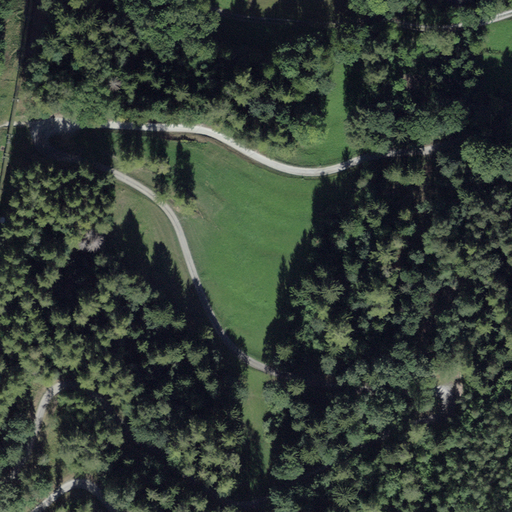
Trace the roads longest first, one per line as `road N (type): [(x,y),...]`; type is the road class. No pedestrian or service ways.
road 1 (track): [(511,125),(442,149),(303,173),(198,129),(40,126),(38,142),(47,149),(110,171),(159,200),(218,328),(244,357),(329,387),(424,389),(453,399),(438,419),(258,504),(239,504),(152,453),(80,382),(62,382),(50,392),(32,448),(0,490)]
road 2 (track): [(196,0),(250,21),(308,26),(430,28),(511,12)]
